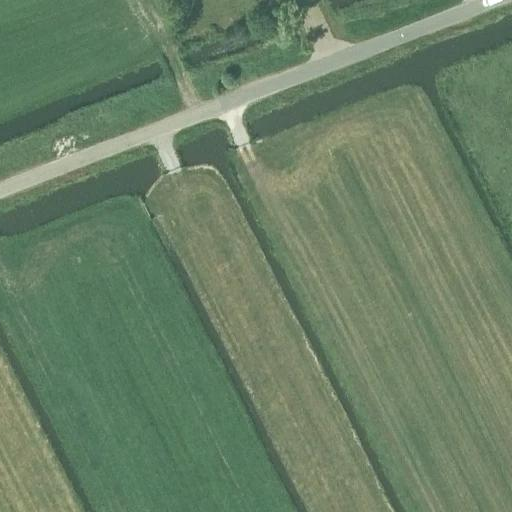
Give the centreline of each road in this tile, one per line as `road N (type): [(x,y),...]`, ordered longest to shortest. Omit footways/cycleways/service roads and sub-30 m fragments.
road 1 (unclassified): [(0,193),(495,0)]
road 2 (track): [(264,330),(173,169),(164,128)]
